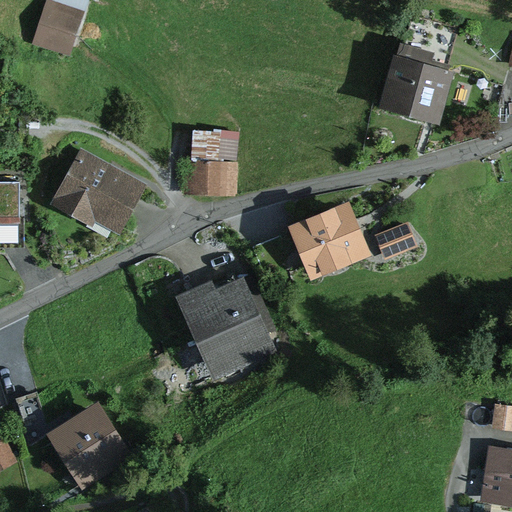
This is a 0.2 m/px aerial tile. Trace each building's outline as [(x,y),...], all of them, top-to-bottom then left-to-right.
[(49,0),(41,24),(71,34),(83,0),(49,0)] [(441,69),(453,28),(420,19),(411,50),(402,47),(387,100),(425,111),(434,79),(444,82),(447,70),(441,69)] [(37,38),(67,48),(71,34),(41,24),(37,38)] [(84,158),(60,200),(113,228),(137,187),(84,158)] [(185,188),(207,190),(208,162),(187,161),(185,188)] [(232,192),(234,164),(208,162),(207,190),(232,192)] [(0,181),(0,216),(19,217),(19,181),(0,181)] [(316,270),(361,252),(343,210),(299,228),(316,270)] [(386,234),(394,252),(412,245),(405,226),(386,234)] [(253,247),(264,273),(291,262),(280,235),(253,247)] [(194,306),(222,368),(265,349),(259,337),(274,331),(251,279),(237,286),(232,276),(201,290),(206,300),(194,306)] [(511,407),(497,405),(494,425),(511,428),(511,407)] [(78,425),(60,436),(84,475),(109,459),(111,462),(122,455),(95,411),(77,423),(78,425)] [(1,440),(0,440),(0,463),(10,458),(1,440)] [(511,453),(494,451),(487,495),(511,498),(511,453)]
